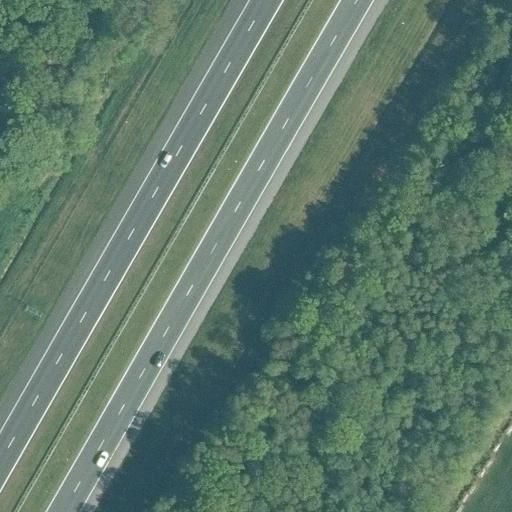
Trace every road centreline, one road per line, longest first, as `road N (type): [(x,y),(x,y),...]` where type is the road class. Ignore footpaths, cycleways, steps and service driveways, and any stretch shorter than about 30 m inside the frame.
road 1 (motorway): [(63,511),(358,0)]
road 2 (motorway): [(264,0),(0,460)]
